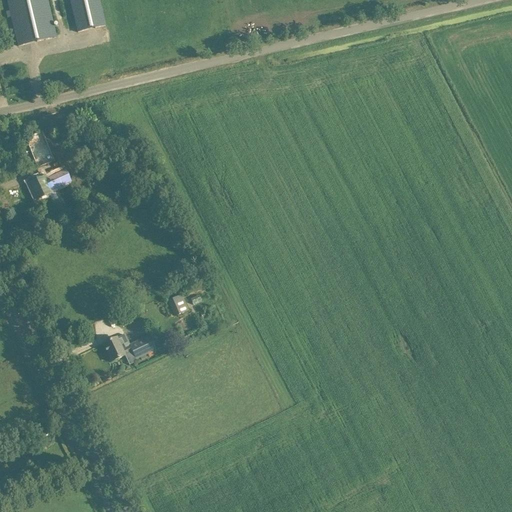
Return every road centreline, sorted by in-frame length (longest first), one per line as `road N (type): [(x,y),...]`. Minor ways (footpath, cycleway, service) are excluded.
road 1 (unclassified): [(0,110),(476,0)]
road 2 (tertiary): [(126,511),(0,265)]
